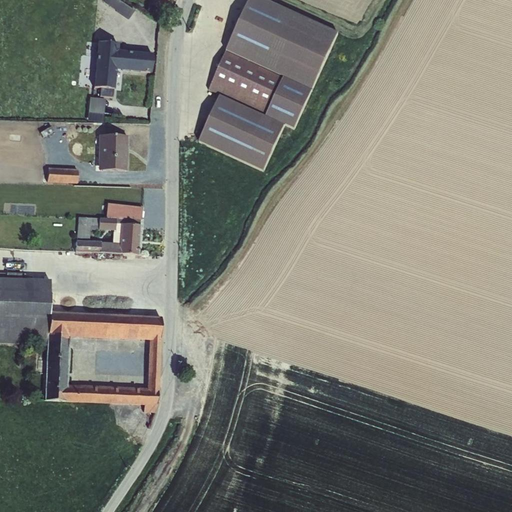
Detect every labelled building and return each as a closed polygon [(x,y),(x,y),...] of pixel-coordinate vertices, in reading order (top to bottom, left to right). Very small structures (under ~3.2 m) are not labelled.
[(104,0),(103,3),(129,18),(135,8),(122,0),(104,0)] [(153,52),(118,50),(119,42),(96,40),(94,86),(101,86),(100,96),(113,97),(115,70),(152,72),(153,52)] [(88,120),(104,121),(105,97),(89,96),(88,120)] [(128,134),(98,134),(97,170),(128,170),(128,134)] [(47,182),(77,183),(78,168),(48,167),(47,182)] [(76,251),(139,254),(140,224),(115,223),(116,217),(143,218),(143,204),(107,203),(107,217),(78,216),(76,251)] [(0,341),(46,343),(44,401),(144,404),(143,412),(159,412),(161,316),(89,313),(89,293),(50,292),(50,278),(0,276),(0,341)]
